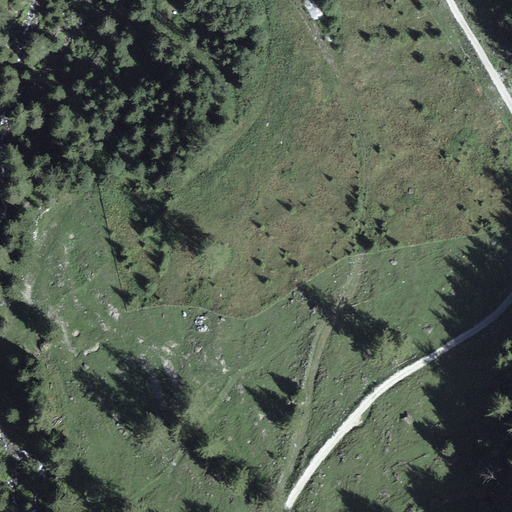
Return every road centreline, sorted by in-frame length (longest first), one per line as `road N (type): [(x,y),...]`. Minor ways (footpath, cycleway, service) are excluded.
road 1 (track): [(280,511),(323,336),(363,250),(366,152),(324,44),(291,0)]
road 2 (track): [(286,511),(314,461),(381,388),(511,294)]
road 3 (track): [(511,103),(450,0)]
